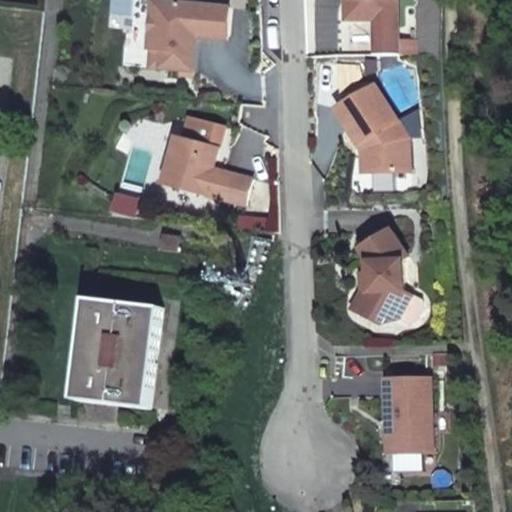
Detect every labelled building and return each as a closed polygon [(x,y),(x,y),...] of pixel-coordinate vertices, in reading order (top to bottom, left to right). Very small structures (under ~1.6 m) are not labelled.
[(164,1),(150,0),(138,0),(134,48),(128,46),(127,65),(165,68),(166,50),(159,50),(164,1)] [(357,0),(349,0),(350,19),(357,19),(357,0)] [(357,0),(357,19),(376,18),(399,18),(398,0),(357,0)] [(165,68),(195,71),(199,36),(228,39),(231,7),(164,1),(159,50),(166,50),(165,68)] [(399,52),(399,18),(376,18),(376,53),(399,52)] [(377,86),(339,109),(362,145),(370,140),(376,149),(373,151),(373,174),(411,173),(410,138),(377,86)] [(187,136),(180,135),(172,167),(177,168),(173,183),(248,203),(256,177),(217,166),(228,125),(193,115),(187,136)] [(370,140),(362,145),(366,152),(366,175),(373,174),(373,151),(376,149),(370,140)] [(177,168),(172,167),(168,181),(173,183),(177,168)] [(392,227),(363,246),(372,261),(372,270),(373,290),(363,310),(385,322),(401,317),(414,293),(407,289),(405,259),(410,255),(392,227)] [(166,248),(181,250),(183,235),(168,233),(166,248)] [(372,270),(365,271),(366,289),(356,307),(363,310),(373,290),(372,270)] [(156,405),(167,303),(95,295),(84,397),(156,405)] [(428,381),(388,383),(390,425),(395,425),(396,453),(432,452),(428,381)]
